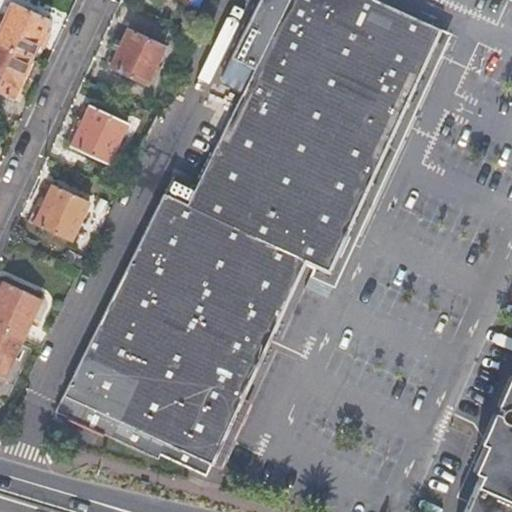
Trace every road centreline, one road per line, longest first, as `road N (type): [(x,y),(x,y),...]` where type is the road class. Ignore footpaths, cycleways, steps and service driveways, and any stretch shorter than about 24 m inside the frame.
road 1 (residential): [(0,211),(96,0)]
road 2 (primary): [(154,511),(23,481)]
